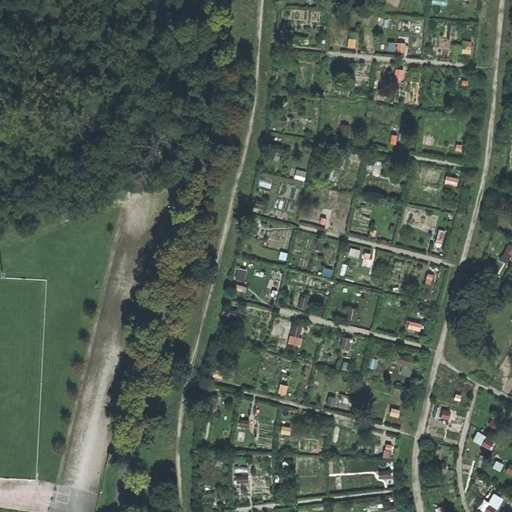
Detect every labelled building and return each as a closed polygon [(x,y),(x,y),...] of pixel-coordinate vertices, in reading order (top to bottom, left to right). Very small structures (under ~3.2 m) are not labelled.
[(508,259),(511,252),(511,243),(509,242),(501,254),(508,259)] [(240,319),(242,311),(228,308),(226,316),(240,319)] [(408,320),(407,327),(419,330),(421,322),(408,320)] [(292,321),(288,343),(298,345),(303,324),(292,321)] [(400,354),(398,362),(402,364),(400,373),(408,375),(413,358),(400,354)] [(209,407),(218,407),(218,394),(209,394),(209,407)] [(391,407),(389,414),(398,416),(400,409),(391,407)] [(488,449),(493,441),(477,430),(472,439),(488,449)] [(383,456),(390,457),(391,445),(384,444),(383,456)] [(492,493),(484,511),(493,511),(500,497),(492,493)]
